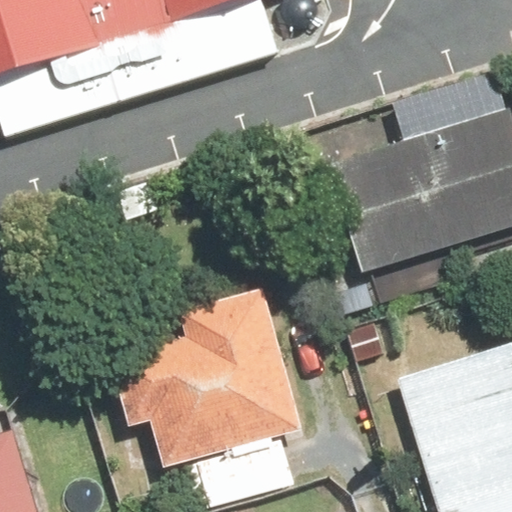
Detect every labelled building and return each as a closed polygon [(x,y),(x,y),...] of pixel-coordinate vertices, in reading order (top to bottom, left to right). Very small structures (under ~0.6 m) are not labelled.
[(0,0),(0,114),(7,137),(281,55),(264,0),(0,0)] [(511,0),(464,0),(492,54),(511,43),(511,0)] [(392,102),(404,140),(506,109),(494,71),(392,102)] [(330,163),(363,271),(511,225),(511,119),(509,109),(506,109),(404,140),(330,163)] [(276,284),(110,334),(139,430),(169,421),(197,511),(208,511),(334,473),(276,284)] [(511,511),(511,340),(403,374),(445,511),(511,511)] [(58,511),(31,423),(0,432),(0,511),(58,511)]
